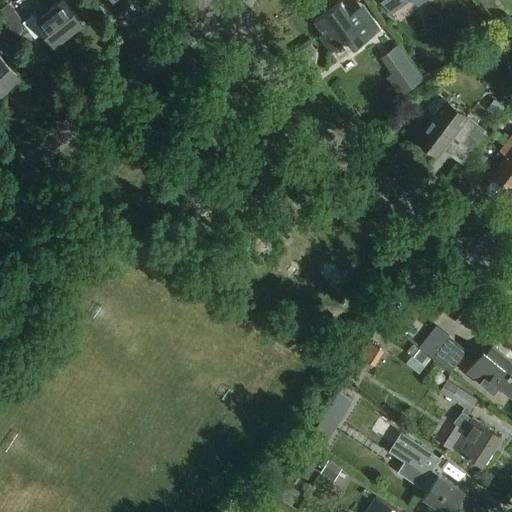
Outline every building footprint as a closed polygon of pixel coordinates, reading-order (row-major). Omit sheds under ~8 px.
[(29,30),(29,31),(36,38),(44,31),(54,45),(82,23),(75,13),(84,6),(79,0),(62,0),(36,21),(37,23),(30,29),(29,30)] [(382,0),(391,13),(408,0),(412,0),(417,6),(425,0),(382,0)] [(362,3),(348,13),(344,6),(341,1),(314,21),(322,33),(319,35),(331,52),(342,44),(346,50),(351,51),(355,47),(380,29),(362,3)] [(0,17),(19,39),(29,31),(29,30),(30,29),(8,3),(0,10),(0,17)] [(458,28),(469,42),(483,30),(472,16),(458,28)] [(300,51),(306,60),(318,52),(311,43),(300,51)] [(0,94),(19,76),(0,56),(0,94)] [(406,62),(389,73),(403,95),(419,83),(406,62)] [(497,118),(505,108),(494,99),(486,110),(497,118)] [(443,149),(453,136),(462,144),(475,126),(477,124),(451,104),(446,100),(438,111),(416,140),(438,156),(443,149)] [(511,192),(511,134),(500,151),(506,156),(491,176),(495,179),(488,187),(489,194),(495,199),(502,198),(508,189),(511,192)] [(450,373),(467,351),(449,336),(431,357),(450,373)] [(362,357),(375,365),(384,350),(370,342),(362,357)] [(511,361),(492,345),(486,353),(483,351),(466,371),(494,393),(500,386),(511,395),(511,361)] [(417,347),(411,355),(422,365),(429,357),(417,347)] [(446,380),(439,392),(470,411),(477,399),(446,380)] [(353,400),(339,392),(332,403),(346,412),(353,400)] [(452,448),(466,457),(482,467),(501,437),(484,426),(482,428),(471,420),(464,431),(452,448)] [(398,471),(421,487),(427,491),(423,498),(444,511),(451,511),(465,492),(438,474),(437,475),(434,473),(432,471),(441,458),(402,432),(390,451),(405,461),(404,462),(398,471)] [(318,466),(322,469),(320,472),(335,480),(341,468),(323,458),(318,466)] [(401,511),(376,497),(366,511),(401,511)]
